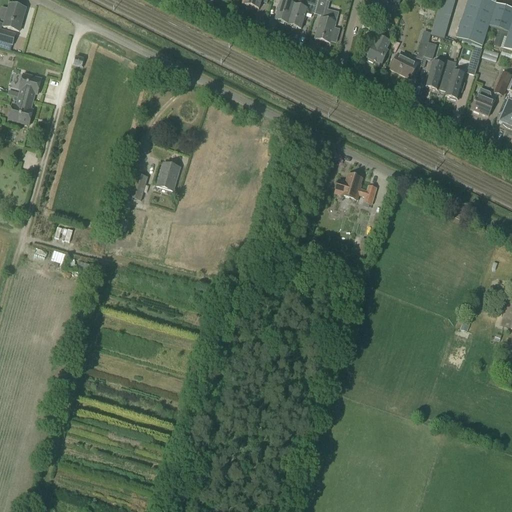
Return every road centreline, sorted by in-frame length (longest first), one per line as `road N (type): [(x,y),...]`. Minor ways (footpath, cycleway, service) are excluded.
road 1 (unclassified): [(511,235),(38,0)]
road 2 (track): [(0,309),(81,21)]
road 3 (tertiary): [(511,163),(338,77)]
road 4 (tertiary): [(338,77),(183,0)]
